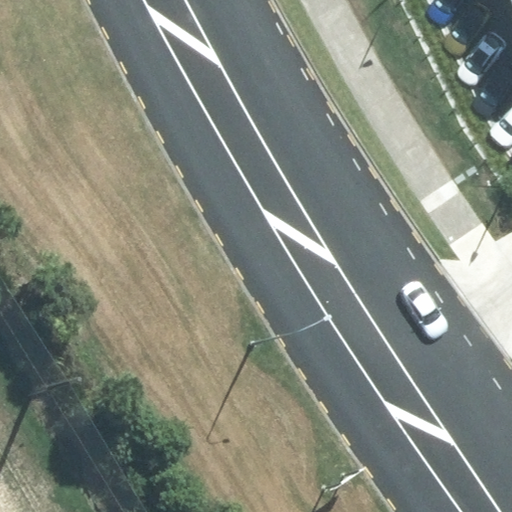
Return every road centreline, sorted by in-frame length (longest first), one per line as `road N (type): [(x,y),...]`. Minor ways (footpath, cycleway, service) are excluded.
road 1 (primary): [(441,511),(231,198),(118,0)]
road 2 (primary): [(219,0),(303,185),(511,481)]
